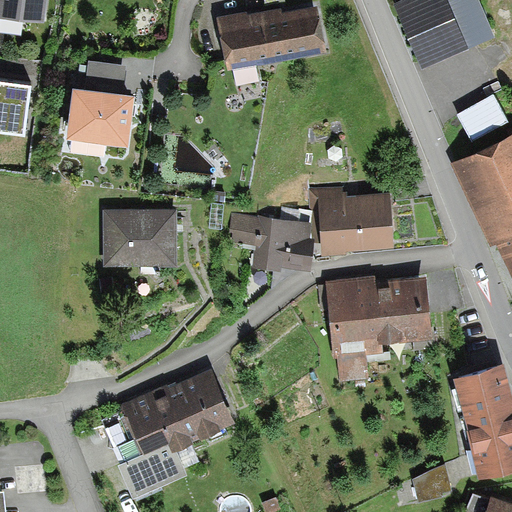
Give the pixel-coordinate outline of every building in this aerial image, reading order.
[(0,0),(0,7),(37,11),(37,0),(0,0)] [(314,45),(307,0),(303,0),(218,13),(225,58),(314,45)] [(393,0),(421,62),(494,30),(480,0),(393,0)] [(126,134),(133,81),(73,73),(66,126),(126,134)] [(0,128),(22,132),(29,81),(0,77),(0,128)] [(458,110),(471,136),(502,120),(489,94),(458,110)] [(511,127),(451,158),(492,241),(496,239),(511,274),(511,127)] [(319,246),(383,241),(380,192),(315,197),(319,246)] [(103,258),(166,258),(166,211),(104,211),(103,258)] [(302,260),(305,221),(236,216),(233,255),(302,260)] [(418,327),(414,275),(327,282),(334,379),(362,377),(360,345),(375,344),(374,331),(418,327)] [(454,369),(479,470),(511,462),(511,379),(506,357),(454,369)] [(224,420),(203,370),(122,403),(143,453),(120,462),(129,482),(176,463),(168,443),(224,420)] [(450,488),(441,464),(406,476),(415,500),(450,488)] [(511,511),(511,505),(484,495),(477,511),(511,511)]
